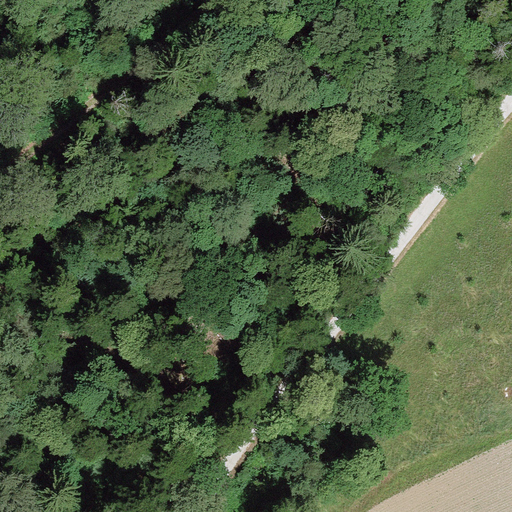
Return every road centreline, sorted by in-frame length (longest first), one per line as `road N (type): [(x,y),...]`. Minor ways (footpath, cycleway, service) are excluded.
road 1 (track): [(259,511),(379,276),(511,108)]
road 2 (track): [(202,0),(0,183)]
